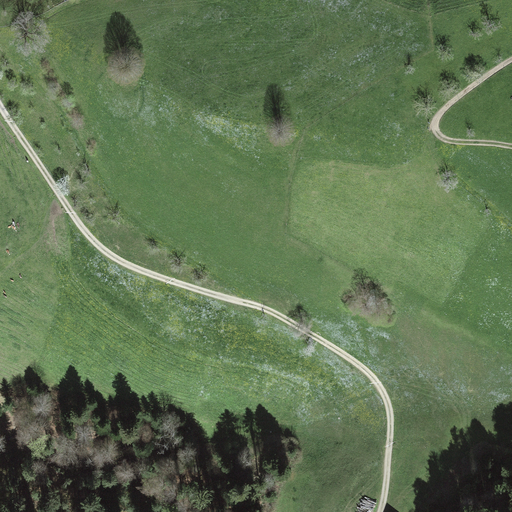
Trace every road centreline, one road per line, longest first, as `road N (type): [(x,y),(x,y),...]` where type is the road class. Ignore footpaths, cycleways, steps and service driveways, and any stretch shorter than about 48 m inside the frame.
road 1 (track): [(0,103),(99,246),(154,275),(270,311),(372,376),(390,424),(379,511)]
road 2 (track): [(511,147),(443,141),(434,130),(449,102),(511,57)]
